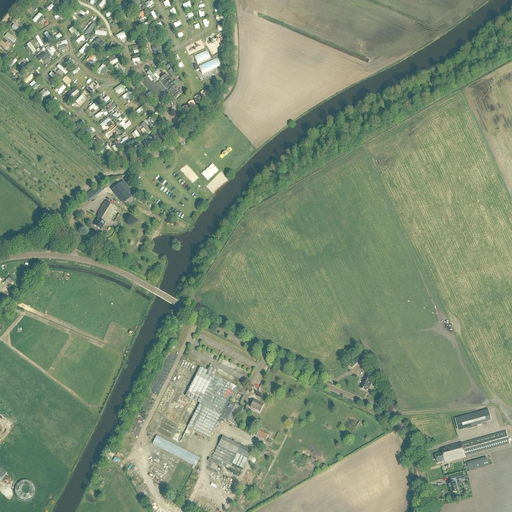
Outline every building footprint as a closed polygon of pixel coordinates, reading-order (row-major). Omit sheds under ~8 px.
[(23,20),(29,27),(34,22),(32,20),(35,17),(31,13),(23,20)] [(85,33),(88,35),(95,26),(93,24),(85,33)] [(73,27),(71,29),(77,37),(79,35),(73,27)] [(101,48),(101,47),(98,44),(101,41),(99,38),(93,43),(98,50),(101,48)] [(186,49),(187,51),(195,49),(192,41),(188,42),(189,48),(186,49)] [(188,65),(201,61),(198,51),(185,55),(188,65)] [(0,63),(0,66),(4,69),(9,63),(6,61),(5,62),(2,60),(0,63)] [(90,71),(94,75),(98,71),(93,67),(90,71)] [(168,73),(171,77),(173,76),(174,77),(175,76),(177,78),(180,76),(174,68),(168,73)] [(153,82),(156,80),(149,71),(147,74),(153,82)] [(141,81),(151,92),(148,94),(154,102),(157,100),(159,103),(170,94),(175,100),(182,94),(166,75),(159,81),(160,82),(159,83),(158,83),(156,81),(153,83),(155,86),(154,87),(149,81),(146,77),(141,81)] [(114,87),(105,91),(107,95),(116,91),(114,87)] [(111,97),(114,102),(122,97),(119,92),(111,97)] [(40,97),(38,94),(35,96),(33,94),(29,97),(33,102),(40,97)] [(118,103),(122,109),(127,105),(123,99),(118,103)] [(104,105),(97,111),(101,115),(107,109),(104,105)] [(84,116),(88,121),(94,116),(91,112),(84,116)] [(94,130),(102,123),(99,119),(91,127),(94,130)] [(110,137),(113,135),(107,128),(102,132),(105,135),(107,133),(110,137)] [(123,204),(134,195),(123,182),(113,191),(123,204)] [(99,187),(94,191),(93,190),(84,197),(89,203),(103,191),(99,187)] [(107,224),(117,209),(105,202),(98,213),(99,214),(97,218),(98,218),(93,226),(100,230),(105,223),(107,224)] [(362,350),(347,363),(351,368),(358,362),(361,367),(366,364),(370,362),(367,356),(364,352),(362,350)] [(199,368),(185,396),(189,398),(200,404),(187,427),(196,432),(209,438),(217,423),(220,418),(222,420),(237,427),(240,422),(237,420),(242,409),(228,402),(228,401),(231,402),(238,388),(236,387),(216,377),(214,376),(207,372),(199,368)] [(368,390),(374,377),(367,374),(363,383),(364,383),(361,389),(366,391),(367,389),(368,390)] [(174,403),(173,406),(181,408),(182,403),(183,403),(183,401),(177,400),(176,403),(174,403)] [(250,408),(259,412),(263,405),(254,401),(250,408)] [(468,429),(492,422),(488,411),(455,420),(458,430),(467,427),(468,429)] [(258,434),(267,438),(269,434),(265,432),(265,433),(262,432),(263,431),(260,429),(258,434)] [(465,457),(510,445),(506,432),(461,444),(461,443),(445,448),(445,449),(441,450),(442,453),(435,455),(438,464),(444,462),(445,463),(465,458),(465,457)] [(190,447),(193,448),(199,435),(196,434),(190,447)] [(157,436),(152,444),(195,466),(200,458),(157,436)] [(230,463),(238,446),(220,438),(211,458),(220,462),(222,459),(220,458),(222,454),(225,455),(228,457),(226,461),(230,463)] [(467,463),(469,471),(488,466),(486,458),(467,463)] [(278,467),(288,473),(292,467),(282,460),(278,467)] [(224,476),(227,470),(211,461),(207,467),(224,476)] [(451,482),(447,483),(451,494),(458,492),(455,484),(456,484),(455,483),(465,480),(463,474),(450,478),(451,482)] [(25,502),(26,502),(27,501),(29,501),(30,500),(32,499),(33,498),(33,497),(34,496),(35,494),(35,493),(35,492),(35,491),(35,490),(35,489),(35,488),(34,487),(34,485),(33,484),(32,483),(31,483),(30,482),(28,481),(27,481),(26,481),(25,481),(24,481),(23,481),(22,481),(21,481),(20,481),(19,482),(19,483),(18,483),(17,484),(16,485),(15,486),(15,487),(15,488),(14,489),(14,490),(14,491),(14,492),(14,493),(15,495),(16,496),(16,497),(17,498),(18,499),(19,500),(20,500),(20,501),(21,501),(23,501),(24,502),(25,502)] [(220,510),(223,504),(202,495),(201,498),(194,495),(193,498),(220,510)]
